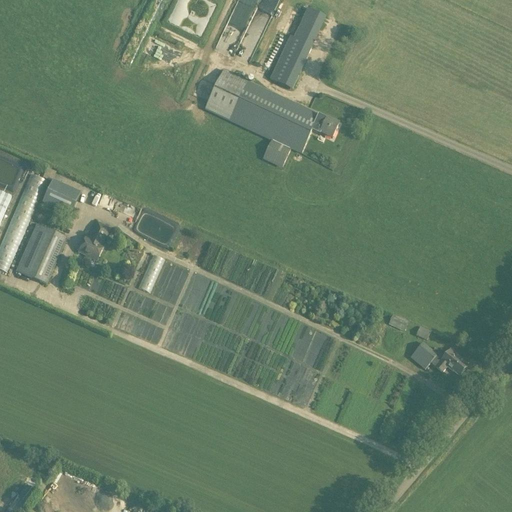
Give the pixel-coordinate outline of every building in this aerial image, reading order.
[(263,0),(243,45),(255,51),(278,0),(263,0)] [(294,38),(291,37),(270,81),(292,91),(327,18),(307,9),(294,38)] [(231,57),(246,24),(232,18),(217,50),(231,57)] [(225,71),(206,111),(273,142),(264,160),(283,169),(292,151),(302,156),(313,132),(320,135),(320,134),(332,140),(339,125),(327,119),(327,120),(319,117),(320,116),(225,71)] [(28,173),(0,244),(0,270),(8,274),(45,180),(28,173)] [(56,182),(45,205),(74,218),(84,195),(56,182)] [(0,224),(11,198),(0,192),(0,224)] [(87,238),(79,253),(97,262),(105,247),(102,246),(110,230),(98,224),(90,240),(87,238)] [(38,226),(16,274),(46,287),(67,239),(38,226)] [(152,255),(138,288),(150,293),(164,260),(152,255)] [(70,263),(63,285),(71,288),(79,266),(70,263)] [(389,326),(404,333),(408,324),(393,317),(389,326)] [(417,338),(427,342),(430,334),(420,329),(417,338)] [(463,361),(450,351),(446,355),(441,350),(440,352),(436,349),(433,352),(424,345),(411,360),(425,371),(431,365),(442,375),(448,368),(460,377),(468,367),(462,362),(463,361)] [(29,486),(19,500),(25,504),(35,491),(29,486)]
